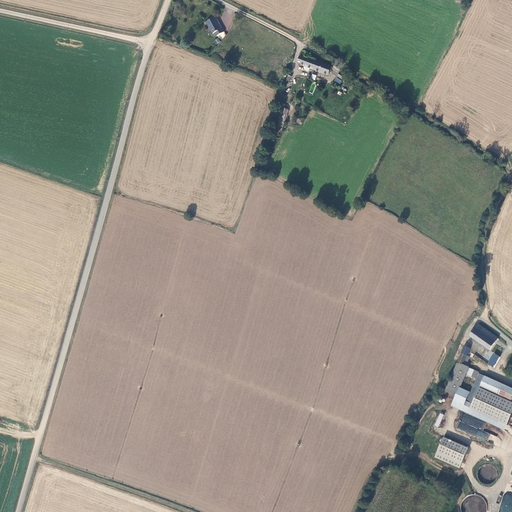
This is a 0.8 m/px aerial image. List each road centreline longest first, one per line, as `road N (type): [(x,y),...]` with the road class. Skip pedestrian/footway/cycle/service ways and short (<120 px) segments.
road 1 (unclassified): [(16,511),(150,44)]
road 2 (track): [(187,511),(32,457)]
road 3 (track): [(510,170),(481,251),(485,320)]
road 4 (unclassified): [(150,44),(0,10)]
road 5 (track): [(217,0),(335,65)]
